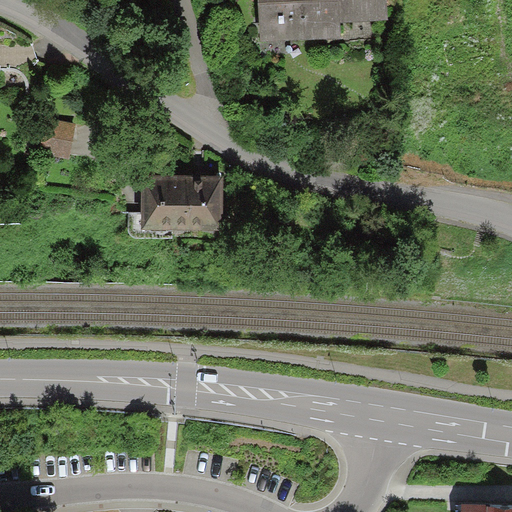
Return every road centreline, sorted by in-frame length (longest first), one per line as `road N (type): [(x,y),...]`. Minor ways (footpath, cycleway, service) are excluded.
road 1 (residential): [(511,220),(398,182),(323,168),(228,132),(16,0)]
road 2 (secondary): [(379,411),(186,384),(0,378)]
road 3 (residential): [(261,511),(167,486),(0,495)]
road 4 (secondary): [(511,431),(379,411)]
